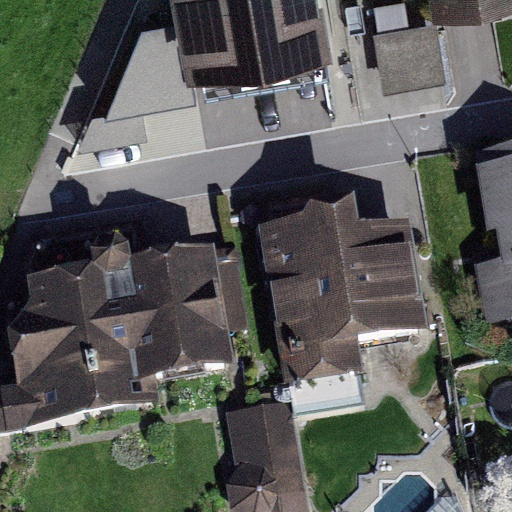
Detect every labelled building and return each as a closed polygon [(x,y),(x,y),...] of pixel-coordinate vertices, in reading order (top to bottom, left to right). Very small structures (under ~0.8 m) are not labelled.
[(320,0),(180,0),(195,78),(330,53),(320,0)] [(511,0),(435,0),(439,18),(511,5),(511,0)] [(495,267),(474,269),(483,332),(511,328),(511,167),(483,171),(495,267)] [(414,229),(263,240),(286,385),(371,372),(367,357),(428,334),(414,229)] [(196,275),(28,293),(33,385),(0,387),(0,442),(209,402),(234,372),(226,252),(197,260),(196,275)] [(287,415),(226,425),(238,495),(299,485),(287,415)]
